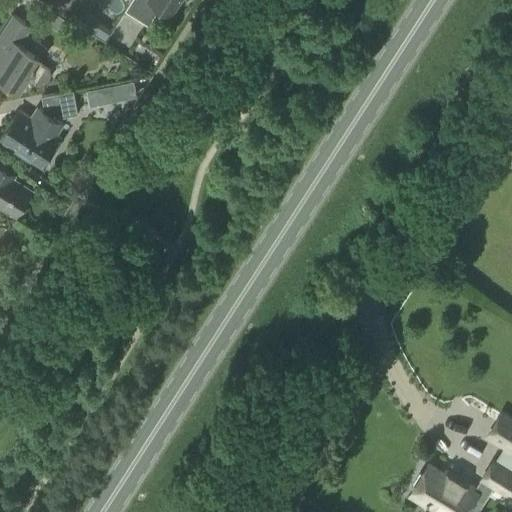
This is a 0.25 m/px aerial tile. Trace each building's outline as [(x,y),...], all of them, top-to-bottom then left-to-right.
[(171,13),(179,0),(131,0),(125,10),(148,24),(160,6),(171,13)] [(57,14),(48,8),(41,19),(50,25),(57,14)] [(26,78),(38,86),(39,86),(49,79),(50,67),(37,59),(47,45),(26,32),(30,25),(13,14),(0,34),(0,78),(4,80),(2,83),(11,89),(13,89),(14,87),(18,90),(26,78)] [(123,82),(126,98),(137,96),(134,80),(123,82)] [(90,105),(102,103),(99,87),(87,90),(90,105)] [(0,137),(0,138),(37,162),(62,122),(59,120),(62,116),(78,113),(73,89),(42,95),(44,107),(40,108),(35,116),(31,117),(21,111),(17,112),(0,137)] [(0,203),(16,214),(31,189),(8,174),(10,172),(0,165),(0,203)] [(511,418),(502,412),(489,435),(511,448),(511,418)] [(511,491),(511,472),(493,461),(483,478),(510,495),(511,491)] [(445,474),(429,464),(412,492),(436,506),(435,509),(437,511),(454,511),(461,501),(467,504),(475,492),(469,489),(471,485),(460,479),(456,479),(454,481),(445,476),(445,474)]
